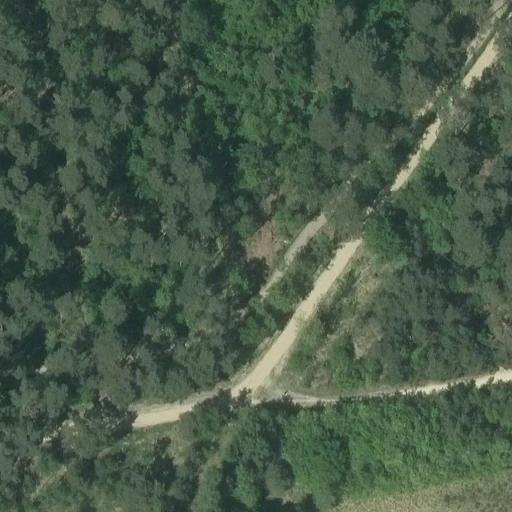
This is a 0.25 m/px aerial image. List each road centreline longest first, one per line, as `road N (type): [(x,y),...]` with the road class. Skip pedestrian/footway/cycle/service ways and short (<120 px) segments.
road 1 (unknown): [(0,361),(147,342),(228,305),(419,92),(482,0)]
road 2 (track): [(215,394),(261,352),(510,0)]
road 3 (track): [(511,362),(363,387),(215,394)]
road 4 (track): [(215,394),(0,427)]
